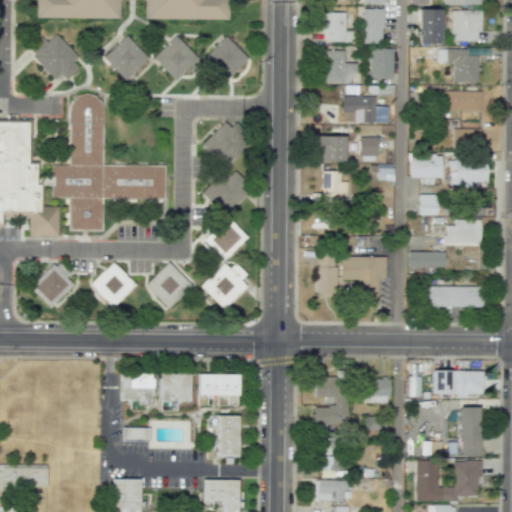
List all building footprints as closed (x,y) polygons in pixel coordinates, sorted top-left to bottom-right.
[(118,0),(33,0),(34,17),(118,18),(118,0)] [(142,0),(142,19),(227,19),(226,0),(142,0)] [(381,8),(361,8),(361,43),(381,43),(381,8)] [(439,43),(439,9),(416,9),(416,43),(439,43)] [(476,40),(475,31),(480,31),(479,9),(449,10),(450,40),(476,40)] [(343,12),(320,12),(321,33),(324,33),(324,42),(355,41),(355,31),(343,31),(343,12)] [(53,79),(59,74),(64,79),(81,64),(53,34),(44,42),(39,36),(25,50),(53,79)] [(146,58),(124,35),(101,57),(123,80),(146,58)] [(151,57),(172,80),(196,58),(174,35),(151,57)] [(201,57),(223,81),(246,59),(224,35),(201,57)] [(367,78),(391,78),(391,48),(368,48),(367,78)] [(464,49),(434,48),(434,62),(451,63),(450,81),(475,82),(476,55),(464,55),(464,49)] [(322,83),(350,82),(350,72),(355,72),(354,62),(341,63),(341,50),(321,50),(322,83)] [(479,91),(437,90),(437,110),(479,112),(479,91)] [(99,164),(100,94),(68,94),(67,165),(49,165),(49,176),(33,175),(33,185),(49,185),(49,197),(66,197),(66,229),(99,230),(99,198),(161,199),(161,165),(99,164)] [(373,96),(340,95),(339,112),(353,113),(352,122),(373,122),(373,96)] [(27,119),(0,120),(0,212),(26,211),(27,236),(56,235),(55,206),(41,206),(40,185),(35,185),(34,161),(29,161),(28,160),(27,119)] [(199,193),(222,215),(248,189),(224,166),(246,143),(223,120),(198,146),(222,169),(199,193)] [(449,144),(478,144),(478,128),(450,128),(449,144)] [(342,161),(342,136),(312,136),(311,147),(315,147),(314,161),(342,161)] [(357,160),(375,161),(375,137),(358,136),(357,160)] [(408,156),(408,177),(438,177),(439,156),(408,156)] [(483,159),(445,160),(446,188),(473,187),(473,182),(484,181),(483,159)] [(391,164),(375,164),(375,180),(391,179),(391,164)] [(338,171),(320,170),(319,201),(344,202),(345,182),(338,181),(338,171)] [(221,259),(245,237),(227,218),(203,240),(221,259)] [(478,219),(451,219),(451,226),(442,226),(442,244),(478,243),(478,219)] [(442,252),(406,251),(406,266),(442,267),(442,252)] [(313,293),(333,294),(334,253),(315,252),(313,293)] [(376,279),(382,279),(383,257),(338,256),(338,279),(355,280),(355,306),(375,306),(376,279)] [(48,307),(70,284),(63,277),(67,273),(54,260),(28,288),(48,307)] [(110,308),(133,284),(109,261),(86,285),(110,308)] [(142,285),(165,309),(189,286),(166,262),(142,285)] [(244,274),(232,263),(227,268),(221,262),(198,286),(221,309),(244,286),(238,280),(244,274)] [(481,287),(421,285),(420,306),(480,308),(481,287)] [(428,393),(480,393),(481,371),(428,370),(428,393)] [(150,374),(118,373),(117,399),(149,400),(150,374)] [(155,401),(187,401),(188,374),(156,373),(155,401)] [(237,374),(196,374),(196,395),(236,396),(237,374)] [(313,396),(330,396),(330,406),(310,406),(309,424),(344,425),(345,377),(313,376),(313,396)] [(418,376),(406,377),(406,396),(418,396),(418,376)] [(387,378),(363,378),(363,403),(386,403),(387,378)] [(479,455),(478,407),(457,407),(458,456),(479,455)] [(215,456),(236,456),(235,415),(215,415),(215,456)] [(146,428),(121,427),(121,439),(145,439),(146,428)] [(316,471),(334,470),(333,437),(316,438),(316,471)] [(439,441),(420,441),(420,455),(439,455),(439,441)] [(413,500),(454,500),(454,496),(477,496),(477,461),(450,461),(450,487),(434,487),(434,460),(413,460),(413,500)] [(0,466),(46,467),(46,487),(2,488),(1,491),(0,491),(0,466)] [(110,511),(137,511),(138,478),(111,478),(110,511)] [(235,511),(235,479),(201,479),(201,501),(221,501),(220,511),(235,511)] [(340,500),(341,490),(349,491),(349,480),(313,479),(312,500),(340,500)]
